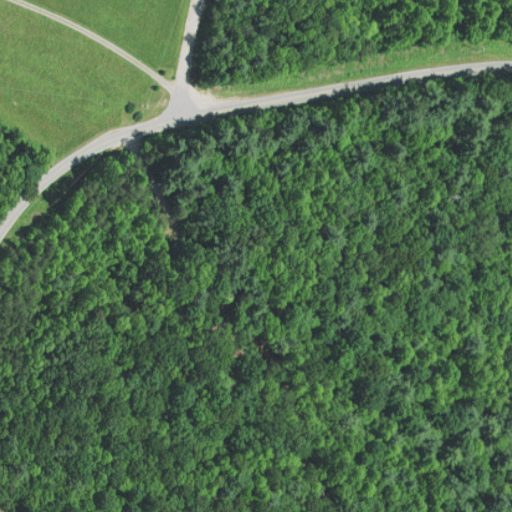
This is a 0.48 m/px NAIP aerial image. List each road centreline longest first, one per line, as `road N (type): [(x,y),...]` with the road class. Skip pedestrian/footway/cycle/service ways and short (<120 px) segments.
road 1 (residential): [(0,235),(62,167),(132,131),(434,71),(511,64)]
road 2 (residential): [(174,119),(200,0)]
